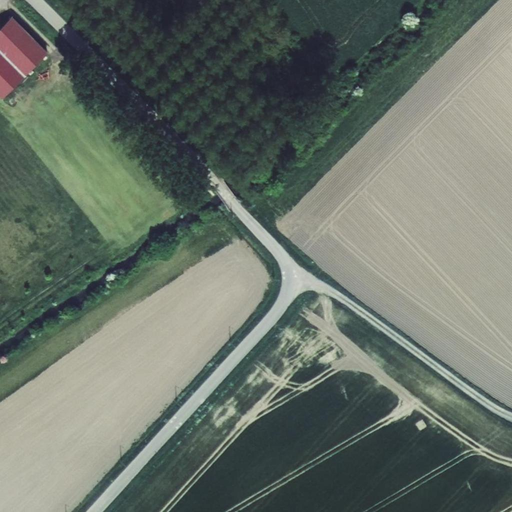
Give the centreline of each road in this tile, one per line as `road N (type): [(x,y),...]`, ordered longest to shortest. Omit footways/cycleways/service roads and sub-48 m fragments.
road 1 (unclassified): [(291,281),(282,255),(36,0)]
road 2 (residential): [(291,281),(275,315),(93,511)]
